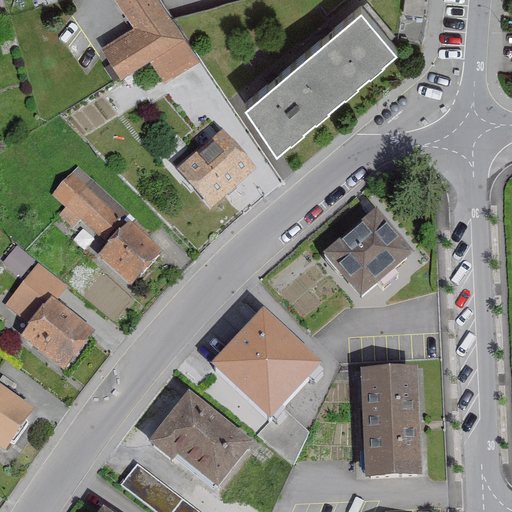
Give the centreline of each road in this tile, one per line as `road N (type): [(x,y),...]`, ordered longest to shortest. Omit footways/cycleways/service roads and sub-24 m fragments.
road 1 (residential): [(474,127),(355,155),(231,263),(142,360),(35,511)]
road 2 (residential): [(482,511),(474,127)]
road 3 (residential): [(474,127),(470,0)]
